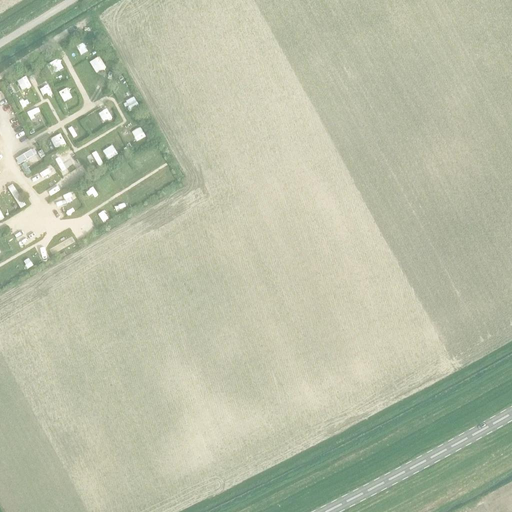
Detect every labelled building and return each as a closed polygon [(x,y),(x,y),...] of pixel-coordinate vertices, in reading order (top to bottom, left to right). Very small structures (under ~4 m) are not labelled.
[(83,70),(88,68),(84,58),(79,60),(83,70)] [(46,76),(51,74),(46,64),(41,66),(46,76)] [(48,87),(50,97),(60,94),(57,84),(48,87)] [(78,85),(66,89),(67,94),(79,91),(78,85)] [(128,99),(140,93),(137,87),(126,93),(128,99)] [(94,107),(101,121),(107,118),(99,104),(94,107)] [(76,119),(69,122),(73,132),(81,129),(76,119)] [(135,127),(141,135),(149,128),(143,120),(135,127)] [(51,134),(54,142),(62,139),(59,131),(51,134)] [(119,136),(108,142),(114,152),(125,145),(119,136)] [(20,150),(29,170),(36,167),(31,155),(40,151),(37,142),(20,150)] [(70,147),(61,154),(68,162),(76,156),(70,147)] [(46,171),(53,166),(51,162),(43,166),(46,171)] [(52,185),(67,181),(65,175),(50,180),(52,185)] [(19,177),(13,180),(24,202),(30,199),(19,177)] [(67,189),(56,196),(63,206),(73,199),(67,189)] [(39,221),(43,217),(38,212),(34,217),(39,221)]
